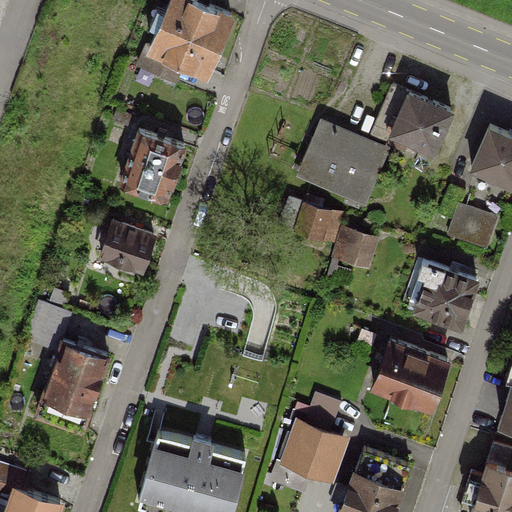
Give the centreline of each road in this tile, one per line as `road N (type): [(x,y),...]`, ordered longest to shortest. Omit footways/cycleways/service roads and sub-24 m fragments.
road 1 (residential): [(270,0),(86,511)]
road 2 (residential): [(430,511),(511,267)]
road 3 (primary): [(362,0),(511,61)]
